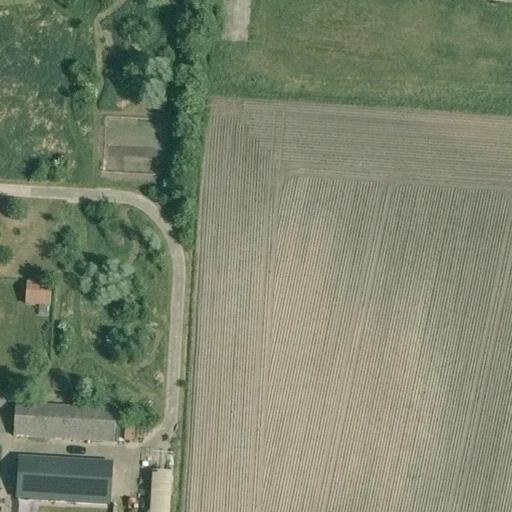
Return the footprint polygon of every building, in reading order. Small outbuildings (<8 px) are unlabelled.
[(410,0),(410,14),(424,14),(423,0),(410,0)] [(262,39),(424,44),(425,14),(263,10),(262,39)] [(114,443),(115,410),(15,405),(13,437),(114,443)] [(0,498),(5,499),(10,432),(0,431),(0,498)] [(110,505),(113,464),(17,458),(14,500),(30,501),(110,506),(110,505)]
